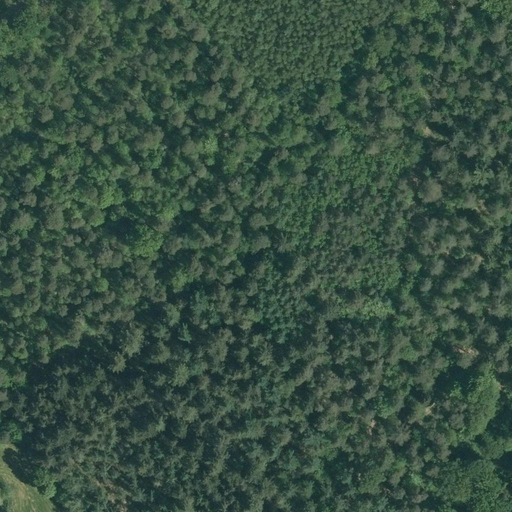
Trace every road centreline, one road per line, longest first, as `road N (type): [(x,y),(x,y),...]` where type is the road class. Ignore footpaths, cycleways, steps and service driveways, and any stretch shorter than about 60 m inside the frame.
road 1 (track): [(444,0),(366,475),(400,511)]
road 2 (track): [(88,511),(11,419),(17,370),(71,345),(177,271)]
road 3 (track): [(511,311),(333,511)]
